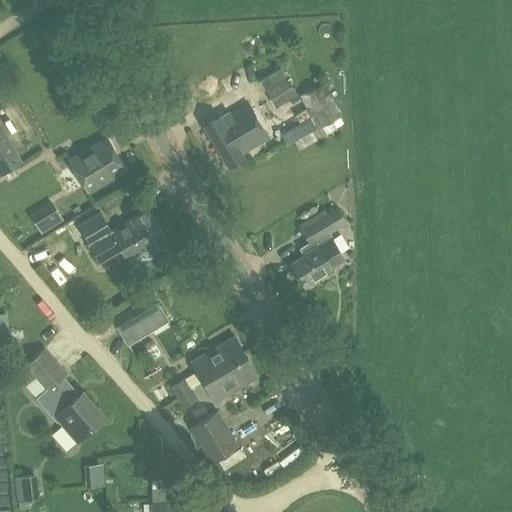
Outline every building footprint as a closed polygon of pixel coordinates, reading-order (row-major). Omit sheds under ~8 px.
[(299,95),(316,129),(342,115),(326,82),(299,95)] [(244,153),(266,140),(245,106),(224,118),(222,115),(204,125),(228,166),(245,155),(244,153)] [(0,175),(20,165),(0,129),(0,175)] [(126,171),(107,138),(69,160),(88,193),(126,171)] [(304,285),(331,268),(326,260),(339,252),(328,235),(347,223),(336,205),(299,228),(308,243),(299,249),(303,256),(290,264),(304,285)] [(100,212),(79,224),(101,263),(122,251),(129,263),(150,251),(150,252),(169,241),(150,209),(132,219),(132,220),(111,232),(100,212)] [(152,293),(111,318),(119,330),(127,344),(147,333),(138,319),(159,306),(152,293)] [(21,349),(42,344),(37,324),(16,329),(21,349)] [(192,362),(205,384),(246,358),(234,337),(192,362)] [(65,414),(84,436),(104,419),(82,393),(79,396),(62,377),(66,374),(44,349),(24,365),(46,391),(37,399),(57,421),(65,414)] [(257,376),(246,358),(205,384),(215,401),(257,376)] [(154,373),(141,377),(147,395),(160,391),(154,373)] [(177,397),(191,389),(185,380),(171,388),(177,397)] [(196,399),(191,389),(177,397),(183,407),(196,399)] [(216,411),(191,426),(211,461),(237,446),(216,411)] [(148,435),(152,497),(152,502),(153,502),(153,511),(195,511),(195,498),(191,498),(178,499),(178,495),(178,493),(180,490),(178,460),(162,461),(160,438),(158,435),(148,435)] [(254,457),(233,471),(239,480),(260,465),(254,457)] [(284,458),(264,466),(272,485),(292,477),(284,458)] [(39,499),(36,475),(15,478),(18,502),(30,500),(39,499)] [(30,500),(18,502),(19,509),(31,508),(30,500)]
